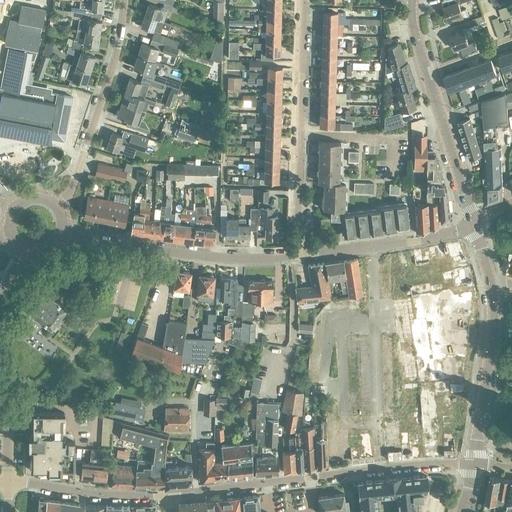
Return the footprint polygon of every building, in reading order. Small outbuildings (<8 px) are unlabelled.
[(76,0),(80,0),(79,13),(88,14),(89,9),(103,11),(103,0),(76,0)] [(213,0),(214,10),(223,10),(223,2),(215,0),(213,0)] [(281,9),(281,0),(267,0),(267,9),(281,9)] [(458,20),(464,18),(458,2),(444,8),(449,21),(457,18),(458,20)] [(145,15),(161,21),(165,9),(179,13),(181,9),(164,3),(162,7),(161,8),(149,4),(145,15)] [(0,128),(65,141),(74,98),(49,92),(47,98),(43,97),(43,96),(30,93),(31,89),(40,90),(41,87),(32,85),(32,84),(27,84),(31,60),(34,61),(37,50),(46,10),(21,5),(18,20),(10,19),(5,43),(13,46),(12,49),(8,48),(0,87),(0,128)] [(323,23),(337,24),(338,9),(328,8),(328,12),(323,12),(323,23)] [(281,21),(281,9),(267,9),(267,21),(281,21)] [(88,14),(79,13),(64,10),(63,17),(79,20),(77,30),(100,34),(102,21),(88,19),(88,15),(88,14)] [(170,24),(161,21),(145,15),(141,27),(160,34),(162,28),(168,30),(170,24)] [(465,28),(485,21),(483,15),(463,22),(465,28)] [(500,23),(498,18),(492,20),(500,39),(505,36),(506,38),(510,36),(509,32),(504,34),(503,32),(506,30),(503,22),(500,23)] [(281,21),(267,21),(258,21),(258,25),(266,26),(266,32),(280,32),(281,21)] [(337,35),(337,24),(323,23),(322,35),(337,35)] [(455,50),(469,45),(463,29),(457,31),(457,34),(449,36),(455,50)] [(97,47),(100,34),(77,30),(76,37),(84,38),(83,45),(97,47)] [(280,44),(280,32),(266,32),(266,43),(280,44)] [(151,39),(177,49),(180,42),(153,33),(151,39)] [(336,47),(337,35),(322,35),(322,46),(336,47)] [(175,56),(177,49),(151,39),(149,45),(142,43),(138,55),(149,59),(155,61),(158,50),(175,56)] [(47,40),(44,48),(51,51),(54,42),(47,40)] [(217,41),(214,49),(222,52),(222,42),(217,41)] [(229,59),(239,59),(239,42),(229,42),(229,59)] [(266,43),(258,43),(254,43),(253,48),(261,49),(261,60),(271,60),(271,56),(279,56),(280,44),(266,43)] [(394,68),(405,64),(399,44),(388,47),(390,55),(385,56),(385,71),(394,68)] [(336,58),(336,47),(322,46),(322,58),(336,58)] [(76,66),(90,70),(95,57),(81,52),(76,66)] [(504,72),(511,68),(511,56),(511,52),(499,57),(504,72)] [(160,68),(162,63),(149,59),(138,55),(133,67),(145,71),(144,78),(169,86),(171,78),(152,72),(153,66),(160,68)] [(196,55),(195,58),(198,60),(212,64),(213,61),(200,56),(196,55)] [(336,69),(336,64),(336,58),(322,58),(321,69),(336,69)] [(480,64),(485,79),(497,74),(492,59),(480,64)] [(230,69),(245,70),(246,61),(230,60),(230,69)] [(402,92),(409,90),(415,88),(407,63),(405,64),(394,68),(402,92)] [(473,83),(485,79),(480,64),(468,68),(473,83)] [(86,85),(90,70),(76,66),(74,72),(70,70),(67,79),(86,85)] [(39,67),(36,78),(42,79),(46,68),(39,67)] [(268,79),(282,79),(282,67),(268,67),(268,79)] [(461,88),(473,83),(468,68),(456,73),(461,88)] [(335,81),(336,69),(321,69),(321,81),(335,81)] [(449,92),(461,88),(456,73),(444,77),(449,92)] [(157,87),(159,83),(144,78),(142,83),(157,87)] [(131,93),(137,95),(137,94),(143,96),(147,85),(129,79),(125,91),(131,93)] [(281,91),(282,79),(268,79),(267,90),(281,91)] [(335,93),(335,81),(321,81),(321,92),(335,93)] [(479,99),(494,93),(489,82),(484,84),(486,90),(477,93),(479,99)] [(172,87),(169,94),(177,97),(179,90),(172,87)] [(281,102),(281,91),(267,90),(267,101),(281,102)] [(409,90),(402,92),(396,93),(402,113),(415,108),(409,90)] [(155,102),(137,95),(131,93),(125,91),(121,104),(133,108),(142,111),(144,112),(147,103),(154,105),(155,102)] [(335,104),(335,93),(321,92),(320,104),(335,104)] [(507,108),(506,104),(506,95),(483,102),(487,184),(485,184),(486,204),(503,198),(503,183),(501,147),(498,147),(496,123),(507,123),(507,108)] [(281,114),(281,102),(267,101),(267,113),(281,114)] [(142,111),(133,108),(121,104),(117,116),(128,119),(126,123),(135,126),(135,125),(139,127),(142,117),(143,118),(145,112),(142,111)] [(334,115),(335,104),(320,104),(320,115),(334,115)] [(280,124),(281,114),(267,113),(266,124),(280,124)] [(384,130),(403,125),(400,113),(384,117),(384,130)] [(334,122),(334,115),(320,115),(320,127),(333,127),(333,130),(340,130),(352,130),(352,124),(340,123),(334,122)] [(469,160),(482,156),(476,137),(482,135),(476,116),(458,122),(467,152),(469,160)] [(280,124),(266,124),(255,123),(247,123),(247,128),(266,129),(266,136),(280,137),(280,124)] [(181,124),(176,138),(194,143),(198,130),(181,124)] [(283,137),(293,137),(293,124),(283,124),(283,137)] [(148,138),(127,131),(125,137),(111,132),(111,134),(110,133),(105,148),(110,150),(110,149),(117,151),(120,143),(144,151),(148,138)] [(427,171),(427,156),(427,135),(415,135),(415,171),(427,171)] [(280,148),(280,137),(266,136),(266,147),(280,148)] [(319,156),(340,157),(340,143),(319,142),(319,156)] [(228,145),(228,156),(242,156),(242,145),(228,145)] [(280,148),(266,147),(255,147),(248,146),(248,152),(265,152),(265,159),(279,159),(280,148)] [(358,162),(359,152),(349,152),(348,161),(358,162)] [(340,170),(340,157),(319,156),(318,169),(340,170)] [(427,156),(427,171),(427,182),(427,194),(439,193),(440,223),(448,221),(449,218),(447,194),(448,194),(444,182),(442,182),(434,156),(427,156)] [(79,157),(62,158),(63,165),(79,164),(79,157)] [(279,171),(279,159),(265,159),(265,170),(279,171)] [(130,172),(132,164),(126,162),(124,170),(130,172)] [(112,179),(114,167),(97,164),(95,175),(112,179)] [(186,175),(186,165),(178,165),(177,171),(177,179),(184,179),(185,175),(186,175)] [(194,175),(194,165),(186,165),(186,175),(194,175)] [(204,174),(203,165),(195,165),(194,165),(194,175),(204,175),(204,174)] [(217,165),(203,165),(204,174),(217,175),(217,165)] [(114,167),(112,179),(125,182),(127,172),(122,170),(122,169),(114,167)] [(339,182),(340,170),(318,169),(318,183),(324,183),(339,182)] [(146,182),(146,170),(136,170),(136,181),(146,182)] [(278,182),(279,171),(265,170),(264,182),(278,182)] [(177,180),(177,171),(168,171),(167,180),(177,180)] [(324,196),(345,196),(345,183),(339,182),(324,183),(324,196)] [(373,193),(374,184),(355,183),(354,193),(373,193)] [(399,194),(399,185),(390,184),(390,194),(399,194)] [(268,201),(268,190),(258,190),(258,200),(268,201)] [(228,191),(228,207),(237,207),(237,191),(228,191)] [(127,203),(128,197),(113,194),(112,200),(127,203)] [(104,222),(109,200),(88,196),(84,218),(104,222)] [(344,210),(345,196),(324,196),(323,209),(331,210),(330,220),(341,220),(341,215),(343,214),(343,210),(344,210)] [(109,200),(104,222),(125,226),(129,204),(109,200)] [(153,237),(154,221),(149,220),(151,203),(147,202),(146,209),(143,236),(153,237)] [(393,206),(396,227),(409,226),(407,204),(393,206)] [(166,206),(161,205),(160,210),(156,209),(154,221),(153,237),(163,238),(166,206)] [(416,233),(429,230),(428,205),(414,205),(416,233)] [(428,205),(429,230),(439,228),(437,205),(428,205)] [(173,239),(175,223),(170,222),(172,207),(166,206),(163,238),(173,239)] [(383,229),(396,227),(393,206),(380,208),(380,210),(383,229)] [(257,212),(257,225),(266,225),(265,237),(277,238),(277,217),(274,217),(274,209),(257,208),(257,212)] [(143,236),(146,209),(140,209),(139,219),(133,218),(131,235),(143,236)] [(186,213),(186,210),(183,210),(181,212),(176,212),(175,223),(173,239),(183,240),(186,213)] [(193,242),(196,215),(195,210),(186,210),(186,213),(183,240),(193,242)] [(238,237),(238,224),(239,218),(227,218),(227,210),(220,210),(220,234),(225,234),(225,237),(238,237)] [(384,231),(383,229),(380,210),(367,212),(370,233),(384,231)] [(257,231),(257,225),(257,212),(250,212),(250,224),(238,224),(238,237),(250,237),(250,230),(257,231)] [(357,235),(370,233),(367,212),(354,213),(357,235)] [(343,236),(357,235),(354,213),(343,214),(341,215),(341,220),(343,236)] [(203,243),(207,215),(196,215),(193,242),(203,243)] [(207,215),(203,243),(214,244),(216,228),(210,227),(211,215),(207,215)] [(385,259),(377,261),(380,274),(381,274),(381,278),(389,279),(404,281),(404,277),(472,267),(465,246),(458,242),(384,255),(385,259)] [(346,278),(349,298),(363,296),(357,259),(343,261),(346,278)] [(346,278),(343,261),(325,263),(328,281),(346,278)] [(328,281),(325,263),(325,262),(308,265),(312,286),(296,288),(297,303),(332,299),(328,281)] [(427,433),(412,433),(412,434),(413,457),(427,456),(434,456),(441,455),(458,452),(458,434),(475,298),(474,289),(469,268),(437,272),(438,285),(442,285),(424,430),(427,431),(427,433)] [(188,290),(191,273),(177,271),(174,288),(188,290)] [(216,295),(215,295),(212,295),(214,277),(199,275),(197,293),(198,294),(197,300),(209,301),(209,302),(216,302),(216,295)] [(369,348),(362,399),(365,399),(364,407),(387,410),(404,281),(381,278),(381,280),(380,286),(382,286),(382,293),(379,292),(379,294),(378,303),(376,316),(376,318),(373,318),(370,340),(369,348)] [(242,317),(243,302),(243,300),(237,300),(237,280),(221,280),(220,300),(222,300),(222,302),(230,302),(230,308),(233,308),(233,316),(242,317)] [(241,327),(241,338),(241,339),(254,340),(254,322),(252,322),(252,302),(273,302),(273,290),(273,280),(248,280),(248,302),(243,302),(242,317),(241,327)] [(52,328),(67,307),(36,286),(21,307),(52,328)] [(79,313),(86,296),(78,293),(71,310),(79,313)] [(340,303),(339,317),(359,319),(360,312),(357,311),(358,305),(340,303)] [(339,317),(337,327),(357,329),(359,319),(339,317)] [(130,354),(180,372),(181,361),(184,337),(186,322),(167,319),(162,346),(137,337),(130,354)] [(233,322),(217,321),(217,337),(241,338),(241,327),(233,327),(233,322)] [(314,325),(298,324),(298,333),(313,334),(314,325)] [(337,327),(336,337),(356,340),(357,329),(337,327)] [(118,341),(116,347),(124,350),(126,345),(130,335),(122,332),(118,341)] [(401,334),(405,352),(415,351),(412,333),(401,334)] [(202,338),(184,337),(181,361),(205,363),(215,339),(202,338)] [(336,337),(335,347),(355,350),(356,340),(336,337)] [(335,347),(333,357),(354,360),(355,350),(335,347)] [(417,379),(416,355),(406,355),(407,380),(417,379)] [(333,357),(332,367),(352,370),(354,360),(333,357)] [(332,367),(331,377),(351,380),(352,370),(332,367)] [(331,377),(329,388),(350,391),(351,380),(331,377)] [(259,395),(262,380),(255,378),(251,393),(259,395)] [(403,382),(403,391),(418,391),(418,382),(403,382)] [(301,415),(303,393),(287,389),(281,411),(287,412),(284,429),(294,431),(298,414),(301,415)] [(217,410),(226,410),(226,397),(217,397),(217,400),(217,410)] [(217,415),(217,410),(217,400),(203,400),(203,414),(217,415)] [(110,404),(109,412),(115,413),(117,403),(111,402),(110,404)] [(255,474),(279,472),(278,456),(277,445),(278,419),(278,403),(257,402),(255,449),(254,449),(255,456),(255,474)] [(144,410),(117,404),(115,414),(142,420),(144,410)] [(188,431),(189,408),(166,408),(164,431),(188,431)] [(64,419),(64,413),(32,412),(31,435),(29,435),(29,450),(31,450),(31,471),(47,471),(47,473),(62,473),(62,471),(74,471),(75,440),(65,440),(65,443),(62,443),(62,419),(64,419)] [(110,418),(107,431),(117,434),(120,420),(110,418)] [(151,461),(138,461),(136,488),(164,488),(165,467),(166,461),(169,435),(122,422),(118,436),(153,447),(151,461)] [(302,433),(302,442),(305,442),(305,448),(303,448),(304,470),(316,468),(314,447),(315,447),(314,427),(302,428),(302,433)] [(407,437),(402,437),(403,457),(403,458),(413,457),(412,434),(412,433),(412,431),(406,432),(407,437)] [(396,432),(391,432),(392,437),(392,438),(393,458),(403,458),(403,457),(402,437),(396,437),(396,432)] [(366,438),(360,439),(361,462),(372,461),(371,439),(371,438),(371,433),(366,434),(366,438)] [(371,438),(371,439),(372,461),(382,460),(382,459),(381,438),(381,433),(376,433),(377,438),(371,438)] [(386,433),(381,433),(381,438),(382,459),(382,460),(392,458),(393,458),(392,438),(392,437),(386,437),(386,433)] [(349,435),(339,436),(340,463),(351,462),(349,435)] [(339,436),(328,437),(330,464),(340,463),(339,436)] [(284,473),(297,471),(296,451),(296,448),(295,438),(284,438),(284,451),(283,451),(284,473)] [(318,468),(328,467),(326,439),(316,440),(318,468)] [(238,444),(240,477),(253,476),(251,442),(238,444)] [(227,479),(240,477),(238,444),(221,445),(223,462),(227,461),(227,479)] [(304,470),(302,448),(296,448),(296,451),(297,471),(304,470)] [(94,479),(97,449),(91,449),(90,463),(82,462),(81,478),(94,479)] [(97,449),(94,479),(107,480),(108,465),(100,464),(102,450),(97,449)] [(214,480),(214,462),(214,455),(214,449),(199,449),(198,482),(214,480)] [(214,480),(227,479),(227,461),(223,462),(214,462),(214,480)] [(136,488),(137,467),(111,464),(110,472),(113,472),(112,486),(136,488)] [(164,488),(176,487),(175,478),(181,478),(180,466),(165,467),(164,488)] [(175,478),(176,487),(192,486),(192,466),(180,466),(181,478),(175,478)] [(355,511),(377,511),(376,498),(397,496),(398,511),(415,511),(414,498),(423,497),(426,476),(420,476),(418,475),(414,475),(413,477),(400,478),(400,477),(385,478),(385,480),(372,481),(371,480),(367,480),(366,482),(358,483),(361,511),(356,511),(355,511)] [(489,477),(481,511),(489,511),(492,503),(496,504),(496,501),(497,497),(501,479),(497,478),(489,477)] [(501,479),(496,504),(496,507),(506,508),(507,498),(508,498),(511,480),(501,479)] [(345,502),(343,494),(318,497),(320,511),(339,511),(350,511),(348,501),(345,502)] [(259,511),(258,495),(240,498),(241,511),(259,511)] [(45,511),(46,499),(44,499),(43,497),(40,497),(39,499),(38,499),(37,511),(45,511)] [(215,504),(215,511),(240,511),(239,498),(215,500),(215,504)] [(47,499),(46,499),(45,511),(60,511),(61,501),(47,500),(47,499)] [(215,511),(215,504),(215,500),(207,501),(207,511),(215,511)] [(78,511),(79,504),(61,501),(60,511),(78,511)] [(179,511),(207,511),(207,501),(178,503),(179,504),(207,504),(179,504),(179,511)]
